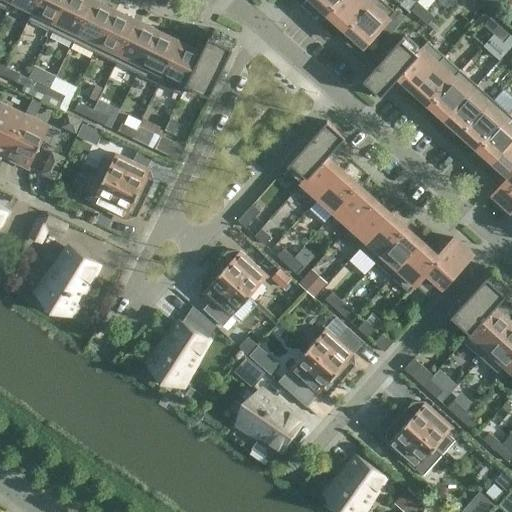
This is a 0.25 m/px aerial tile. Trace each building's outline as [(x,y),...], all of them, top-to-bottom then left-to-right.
[(0,0),(0,5),(6,9),(10,0),(0,0)] [(32,11),(37,0),(10,0),(6,9),(8,10),(12,1),(32,11)] [(50,30),(65,0),(37,0),(32,11),(28,19),(50,30)] [(72,41),(92,0),(65,0),(50,30),(72,41)] [(94,51),(115,10),(93,0),(92,0),(72,41),(94,51)] [(314,0),(329,13),(340,0),(314,0)] [(347,29),(372,0),(368,0),(367,0),(340,0),(329,13),(347,29)] [(394,11),(382,0),(372,0),(347,29),(362,43),(362,44),(364,45),(394,11)] [(500,0),(480,0),(492,9),(500,0)] [(115,62),(136,21),(115,10),(94,51),(115,62)] [(500,26),(490,17),(484,25),(493,33),(500,26)] [(137,72),(158,31),(136,21),(115,62),(137,72)] [(509,35),(500,26),(493,33),(503,42),(509,35)] [(213,28),(201,52),(181,94),(182,94),(186,85),(209,96),(237,39),(213,28)] [(158,83),(179,41),(158,31),(137,72),(158,83)] [(408,64),(422,48),(405,33),(363,80),(381,96),(382,95),(381,95),(390,85),(397,77),(397,76),(408,64)] [(201,52),(179,41),(158,83),(181,94),(201,52)] [(414,89),(444,56),(428,41),(422,48),(408,64),(397,76),(397,77),(399,76),(414,89)] [(430,104),(460,70),(444,56),(414,89),(422,97),(430,104)] [(72,96),(78,83),(35,63),(29,76),(72,96)] [(21,74),(4,65),(0,73),(17,82),(21,74)] [(446,118),(476,84),(460,70),(430,104),(446,118)] [(35,80),(31,88),(44,95),(48,87),(35,80)] [(462,133),(493,99),(490,97),(476,84),(446,118),(462,133)] [(65,95),(48,87),(44,95),(61,103),(65,95)] [(478,147),(509,113),(493,99),(462,133),(478,147)] [(3,157),(24,114),(0,101),(0,154),(2,155),(2,156),(3,157)] [(78,101),(74,109),(88,116),(92,108),(78,101)] [(108,116),(92,108),(88,116),(105,124),(108,116)] [(494,162),(511,141),(511,116),(509,113),(478,147),(494,162)] [(49,126),(24,114),(3,157),(4,157),(5,157),(28,168),(49,126)] [(83,122),(67,114),(61,127),(76,134),(83,122)] [(326,155),(326,156),(336,146),(344,137),(344,138),(345,137),(327,120),(285,167),(301,181),(294,189),(295,189),(326,155)] [(121,122),(117,130),(131,137),(135,129),(121,122)] [(97,130),(84,123),(78,135),(91,141),(97,130)] [(152,137),(135,129),(131,137),(148,145),(152,137)] [(184,146),(161,135),(155,148),(178,159),(184,146)] [(510,176),(511,174),(511,141),(494,162),(510,175),(510,176)] [(66,157),(52,151),(41,174),(55,180),(66,157)] [(103,155),(94,173),(146,198),(155,180),(146,176),(149,169),(115,153),(112,160),(103,155)] [(311,204),(342,170),(326,156),(326,155),(295,189),(311,204)] [(334,211),(358,184),(342,170),(311,204),(312,205),(319,198),(334,211)] [(137,216),(146,198),(94,173),(86,191),(95,195),(91,202),(125,219),(128,212),(137,216)] [(511,208),(511,174),(510,176),(510,175),(494,193),(493,193),(492,193),(510,210),(511,208)] [(343,233),(374,199),(358,184),(334,211),(349,225),(343,232),(343,233)] [(64,189),(50,193),(53,203),(67,198),(64,189)] [(360,247),(390,213),(374,199),(343,233),(360,247)] [(252,204),(238,219),(246,226),(260,211),(252,204)] [(112,220),(100,213),(95,222),(108,228),(112,220)] [(376,262),(406,228),(390,213),(360,247),(376,262)] [(36,239),(47,241),(49,231),(66,235),(68,222),(41,217),(36,239)] [(271,236),(261,228),(254,235),(264,244),(271,236)] [(392,276),(422,242),(406,228),(376,262),(392,276)] [(431,298),(472,253),(454,237),(453,238),(437,256),(438,257),(408,290),(409,291),(415,284),(431,298)] [(438,257),(437,256),(422,242),(392,276),(408,290),(438,257)] [(88,280),(97,265),(69,247),(41,292),(39,291),(38,293),(71,313),(90,281),(88,280)] [(284,248),(277,255),(286,264),(293,256),(284,248)] [(214,263),(213,264),(249,296),(267,275),(239,250),(234,256),(227,250),(214,263)] [(303,265),(293,256),(286,264),(296,273),(303,265)] [(249,296),(213,264),(212,265),(213,265),(200,279),(207,286),(202,292),(211,300),(203,308),(222,325),(230,317),(249,296)] [(279,268),(270,278),(283,289),(291,279),(279,268)] [(462,340),(463,341),(492,309),(494,306),(494,307),(511,286),(493,269),(450,316),(469,333),(462,340)] [(305,275),(303,278),(299,283),(308,292),(315,284),(305,275)] [(331,292),(325,299),(335,307),(341,301),(331,292)] [(350,309),(341,301),(335,307),(345,316),(350,309)] [(187,311),(211,332),(218,323),(194,303),(187,311)] [(481,357),(511,323),(511,322),(494,307),(494,306),(492,309),(463,341),(481,357)] [(348,358),(364,341),(336,316),(325,328),(307,348),(343,380),(343,379),(355,365),(348,358)] [(366,317),(357,327),(367,336),(376,326),(366,317)] [(179,382),(207,340),(179,322),(171,333),(169,332),(149,362),(179,382)] [(499,373),(511,358),(511,323),(481,357),(499,373)] [(248,336),(239,346),(249,355),(258,345),(248,336)] [(261,363),(269,352),(259,345),(251,356),(261,363)] [(343,380),(307,348),(288,369),(289,369),(278,381),(306,406),(322,388),(329,394),(341,381),(342,381),(343,380)] [(229,369),(250,389),(266,372),(245,352),(229,369)] [(440,364),(433,372),(414,354),(403,365),(441,400),(459,381),(440,364)] [(511,358),(499,373),(500,374),(506,366),(511,371),(511,358)] [(289,413),(290,411),(260,390),(238,422),(240,423),(242,421),(281,449),(300,421),(289,413)] [(459,418),(469,407),(457,396),(447,406),(459,418)] [(399,414),(398,415),(441,454),(454,439),(447,432),(452,427),(424,402),(419,407),(412,401),(399,415),(399,414)] [(481,418),(469,407),(459,418),(472,429),(481,418)] [(441,454),(398,415),(397,416),(398,417),(385,431),(392,437),(387,443),(423,475),(441,454)] [(489,432),(483,438),(495,450),(501,443),(489,432)] [(511,455),(511,452),(501,443),(495,450),(508,461),(511,455)] [(346,467),(335,482),(336,483),(328,494),(353,511),(356,511),(364,501),(365,502),(383,476),(356,457),(348,468),(346,467)] [(511,476),(504,470),(494,480),(506,491),(511,484),(511,476)] [(504,493),(493,483),(485,492),(495,502),(504,493)] [(407,488),(393,503),(403,511),(412,511),(422,502),(407,488)] [(511,511),(511,489),(498,505),(505,511),(511,511)] [(479,492),(460,511),(487,511),(494,505),(479,492)]
